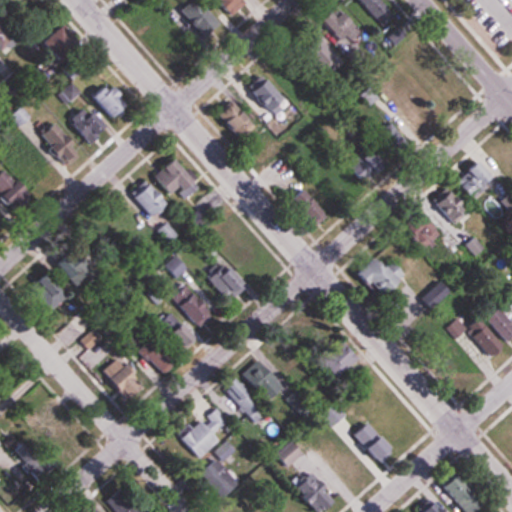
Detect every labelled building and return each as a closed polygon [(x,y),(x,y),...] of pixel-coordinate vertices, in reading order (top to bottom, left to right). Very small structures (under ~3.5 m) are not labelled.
[(221,0),(235,15),(251,2),(249,0),(221,0)] [(348,0),(377,29),(389,16),(372,0),(348,0)] [(183,12),(207,38),(218,28),(194,2),(183,12)] [(312,22),(334,43),(349,28),(327,6),(312,22)] [(68,57),(81,49),(69,27),(55,35),(68,57)] [(328,58),(311,37),(301,45),(317,66),(328,58)] [(458,91),(437,67),(423,79),(444,104),(458,91)] [(368,85),(379,96),(390,85),(378,74),(368,85)] [(282,102),(252,76),(238,92),(267,119),(282,102)] [(92,99),(120,120),(133,102),(106,81),(92,99)] [(386,109),(408,131),(424,115),(402,93),(386,109)] [(249,125),(226,98),(210,113),(233,139),(249,125)] [(111,129),(90,102),(72,117),(94,144),(111,129)] [(42,135),(66,159),(78,147),(54,123),(42,135)] [(367,144),(342,164),(357,182),(402,147),(385,124),(364,140),(367,144)] [(240,150),(255,167),(279,145),(263,129),(240,150)] [(504,184),(511,177),(511,166),(491,141),(478,152),(504,184)] [(188,186),(162,158),(144,175),(162,195),(170,188),(178,196),(188,186)] [(457,169),(462,174),(450,186),(465,200),(487,178),(468,159),(457,169)] [(326,198),(340,189),(326,165),(311,174),(326,198)] [(21,195),(0,173),(0,199),(8,208),(21,195)] [(123,193),(144,216),(159,203),(139,179),(123,193)] [(284,194),(298,223),(313,216),(300,187),(284,194)] [(419,252),(434,236),(408,212),(393,228),(419,252)] [(80,229),(91,244),(104,234),(92,219),(80,229)] [(460,244),(470,256),(480,248),(470,236),(460,244)] [(383,260),(372,269),(363,258),(347,271),(370,298),(396,276),(383,260)] [(176,272),(173,261),(163,263),(166,274),(176,272)] [(218,294),(231,281),(215,265),(202,278),(218,294)] [(21,283),(43,310),(57,298),(36,271),(21,283)] [(442,291),(432,281),(413,300),(423,309),(442,291)] [(205,313),(180,283),(165,295),(190,325),(205,313)] [(511,330),(511,327),(490,306),(477,318),(501,342),(511,330)] [(304,343),(321,329),(305,308),(287,323),(304,343)] [(152,322),(171,345),(183,336),(164,313),(152,322)] [(433,323),(421,313),(405,331),(417,341),(433,323)] [(479,359),(495,350),(477,318),(462,326),(479,359)] [(76,341),(86,352),(98,341),(87,330),(76,341)] [(313,359),(328,376),(350,358),(334,340),(313,359)] [(427,364),(450,387),(466,372),(442,348),(427,364)] [(120,398),(135,384),(110,359),(96,373),(120,398)] [(275,390),(254,360),(236,372),(257,402),(275,390)] [(369,410),(383,397),(360,374),(347,387),(369,410)] [(249,422),(261,411),(227,375),(216,386),(249,422)] [(416,427),(391,397),(363,420),(388,450),(416,427)] [(215,441),(209,434),(224,421),(212,407),(175,437),(193,459),(215,441)] [(25,429),(55,459),(71,442),(42,412),(25,429)] [(366,461),(381,448),(358,422),(344,435),(366,461)] [(511,456),(511,422),(494,433),(509,458),(511,456)] [(314,461),(344,492),(363,473),(334,442),(314,461)] [(231,482),(207,458),(192,473),(216,497),(231,482)] [(433,484),(458,511),(460,511),(474,499),(449,471),(433,484)] [(310,511),(311,511),(326,497),(301,472),(285,488),(310,511)] [(103,501),(111,511),(130,511),(136,507),(119,487),(103,501)] [(269,511),(297,511),(284,498),(269,511)] [(412,511),(435,511),(425,498),(411,509),(412,511)]
